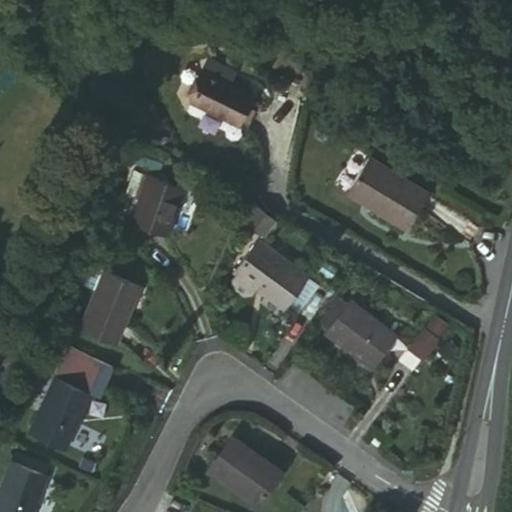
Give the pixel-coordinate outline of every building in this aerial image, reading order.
[(251,98),(203,77),(190,106),(238,128),(251,98)] [(423,197),(365,162),(347,193),(373,209),(371,213),(402,232),(423,197)] [(167,237),(187,193),(140,173),(131,197),(144,202),(136,223),(167,237)] [(373,209),(347,193),(344,197),(371,213),(373,209)] [(270,220),(251,212),(243,229),(263,238),(270,220)] [(308,277),(256,242),(235,273),(238,275),(234,281),(235,289),(241,293),(248,291),(253,284),(287,308),(308,277)] [(134,297),(90,277),(80,296),(92,301),(78,332),(111,346),(134,297)] [(396,345),(352,311),(330,341),(373,373),(396,345)] [(437,327),(428,339),(440,348),(449,336),(437,327)] [(440,348),(428,339),(411,361),(423,370),(440,348)] [(99,367),(65,352),(32,433),(64,446),(99,367)] [(276,477),(228,438),(205,467),(252,507),(276,477)] [(24,511),(43,466),(7,452),(0,468),(0,511),(24,511)]
